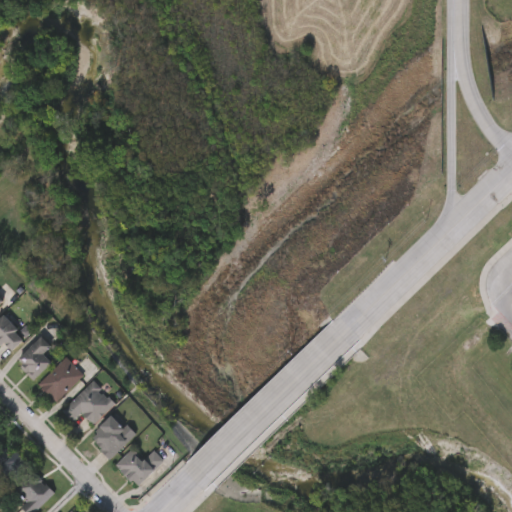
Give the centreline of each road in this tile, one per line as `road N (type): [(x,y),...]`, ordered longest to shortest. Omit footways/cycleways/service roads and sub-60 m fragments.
road 1 (secondary): [(450,0),(450,231)]
road 2 (secondary): [(208,468),(349,330)]
road 3 (residential): [(0,388),(117,511)]
road 4 (tertiary): [(511,150),(470,98),(461,72),(460,0)]
road 5 (secondary): [(349,330),(450,231)]
